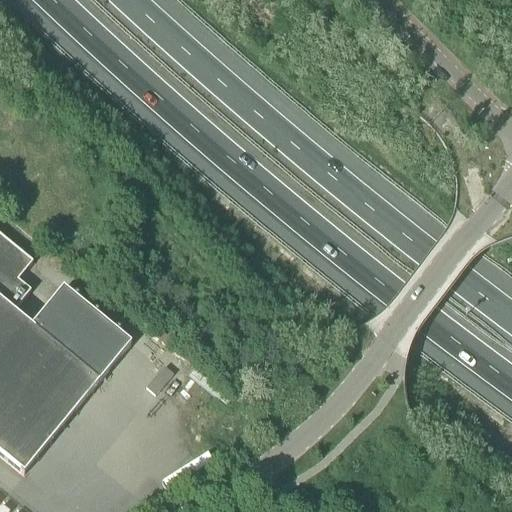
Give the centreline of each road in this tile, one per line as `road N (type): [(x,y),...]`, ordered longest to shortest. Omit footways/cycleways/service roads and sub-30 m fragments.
road 1 (motorway): [(53,0),(321,237),(511,383)]
road 2 (motorway): [(511,320),(128,0)]
road 3 (unclassified): [(199,511),(274,463),(333,410),(511,187)]
road 4 (unclassified): [(374,0),(511,136)]
